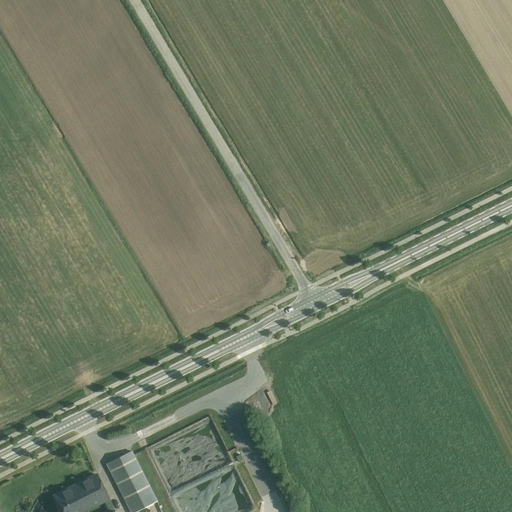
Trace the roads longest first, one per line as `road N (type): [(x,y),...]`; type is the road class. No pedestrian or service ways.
road 1 (secondary): [(0,459),(314,300)]
road 2 (unclassified): [(314,300),(135,0)]
road 3 (secondary): [(314,300),(511,204)]
